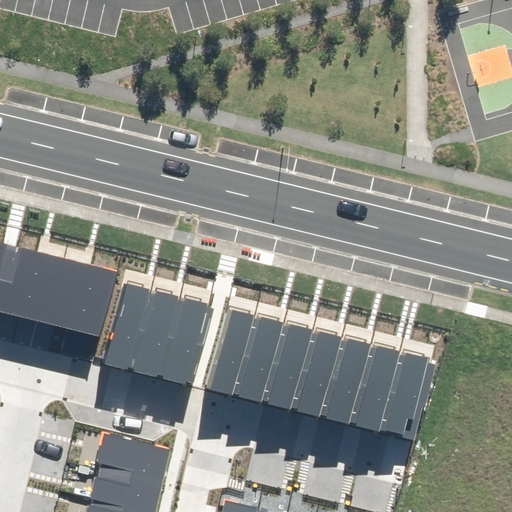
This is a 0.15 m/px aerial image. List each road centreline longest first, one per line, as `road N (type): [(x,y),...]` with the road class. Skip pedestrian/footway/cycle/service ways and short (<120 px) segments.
road 1 (secondary): [(0,135),(511,261)]
road 2 (residential): [(28,374),(227,422)]
road 3 (residential): [(227,422),(370,456)]
road 4 (residential): [(28,374),(0,491)]
